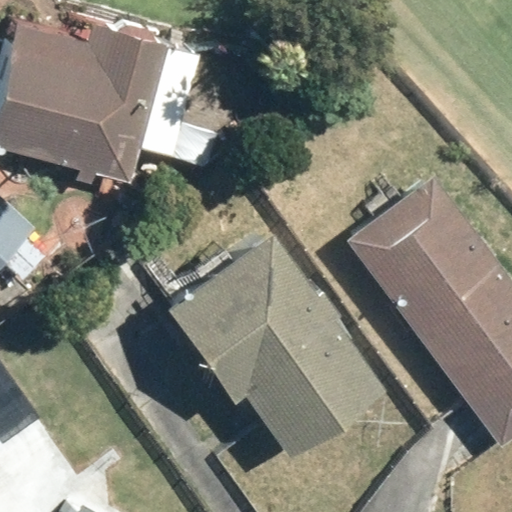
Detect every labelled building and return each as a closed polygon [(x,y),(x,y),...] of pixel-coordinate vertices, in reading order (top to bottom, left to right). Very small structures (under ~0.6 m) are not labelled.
[(0,28),(0,147),(115,176),(149,37),(6,3),(0,28)] [(337,231),(492,440),(511,425),(511,283),(425,166),(337,231)] [(0,203),(0,245),(21,224),(0,203)] [(256,451),(363,375),(255,223),(147,298),(256,451)] [(0,434),(31,413),(0,368),(0,434)] [(124,511),(75,485),(60,511),(124,511)]
